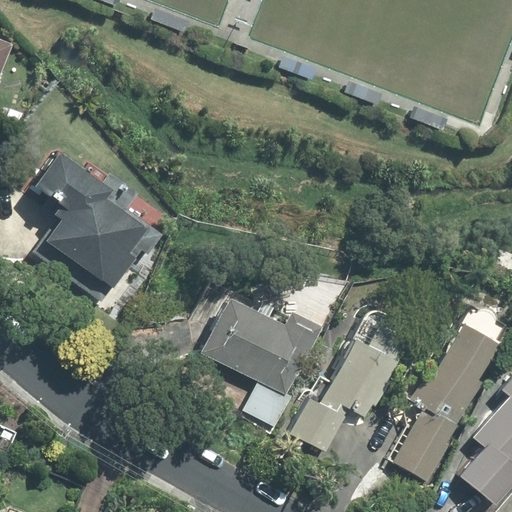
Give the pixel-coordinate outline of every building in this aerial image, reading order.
[(101,190),(41,149),(17,184),(37,198),(32,205),(48,216),(22,252),(90,299),(139,230),(95,199),(101,190)] [(214,300),(188,351),(250,381),(236,411),(273,429),(324,324),(283,304),(272,328),(214,300)] [(382,463),(418,482),(490,343),(447,321),(407,398),(414,402),(382,463)] [(314,375),(284,434),(315,450),(340,402),(364,415),(403,338),(374,323),(361,348),(346,341),(325,381),(314,375)] [(444,471),(482,504),(511,470),(511,354),(484,386),(494,395),(458,435),(468,444),(444,471)] [(25,511),(0,503),(0,511),(25,511)]
